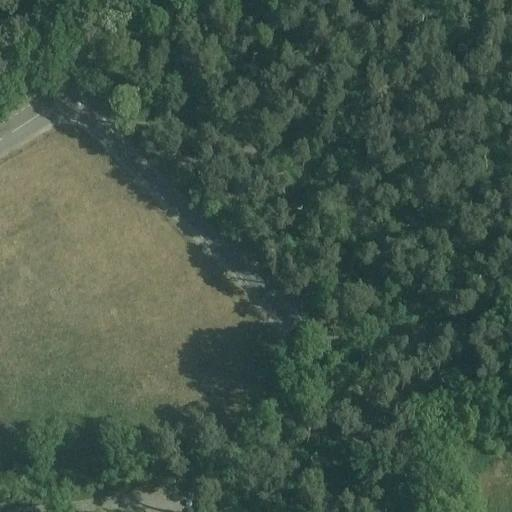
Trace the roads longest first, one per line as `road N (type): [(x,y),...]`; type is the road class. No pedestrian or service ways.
road 1 (tertiary): [(511,324),(326,341),(301,336),(69,97)]
road 2 (tertiary): [(69,97),(117,58),(162,0)]
